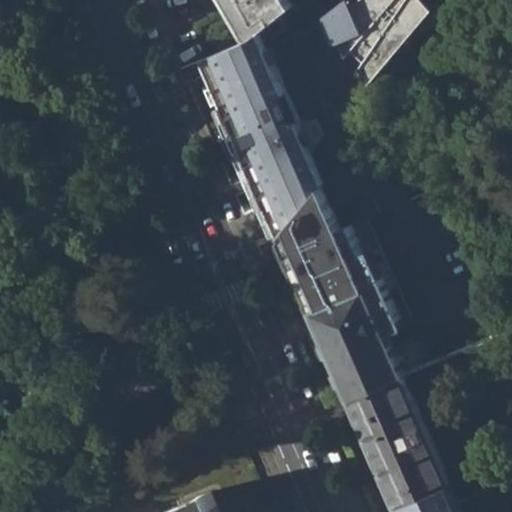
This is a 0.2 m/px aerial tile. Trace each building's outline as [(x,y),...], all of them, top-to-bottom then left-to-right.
[(229,0),(230,1),(250,36),(256,34),(262,29),(297,0),(229,0)] [(345,0),(332,11),(329,14),(337,34),(347,55),(348,54),(353,48),(365,62),(361,68),(359,71),(366,89),(382,71),(397,54),(434,11),(425,0),(345,0)] [(329,14),(332,11),(327,5),(318,13),(329,37),(337,34),(329,14)] [(250,36),(205,56),(210,67),(214,77),(282,234),(325,183),(328,180),(272,50),(262,29),(256,34),(250,36)] [(353,48),(348,54),(361,68),(365,62),(353,48)] [(406,63),(397,54),(382,71),(392,79),(406,63)] [(325,183),(282,234),(319,319),(352,397),(357,395),(408,374),(387,325),(404,317),(386,274),(378,277),(369,255),(355,222),(344,226),(325,183)] [(357,395),(404,504),(455,482),(408,374),(357,395)] [(404,504),(399,506),(401,511),(487,511),(480,494),(463,502),(455,482),(404,504)] [(222,511),(213,490),(166,509),(167,511),(222,511)]
